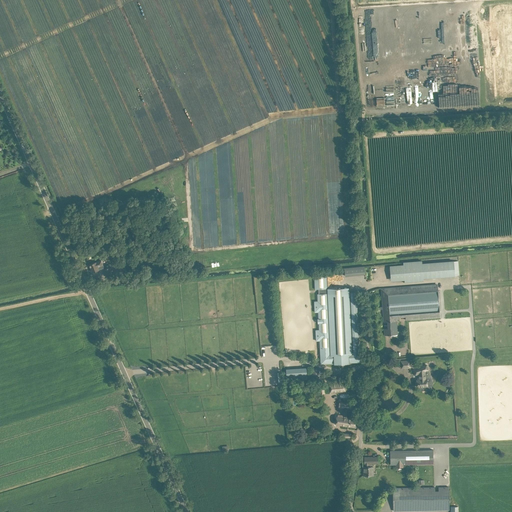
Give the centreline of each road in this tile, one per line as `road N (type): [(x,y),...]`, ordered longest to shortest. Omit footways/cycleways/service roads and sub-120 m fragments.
road 1 (tertiary): [(186,511),(0,94)]
road 2 (unknown): [(54,215),(187,156),(117,0)]
road 3 (unknown): [(0,58),(126,0)]
road 4 (unclassified): [(349,511),(369,374)]
